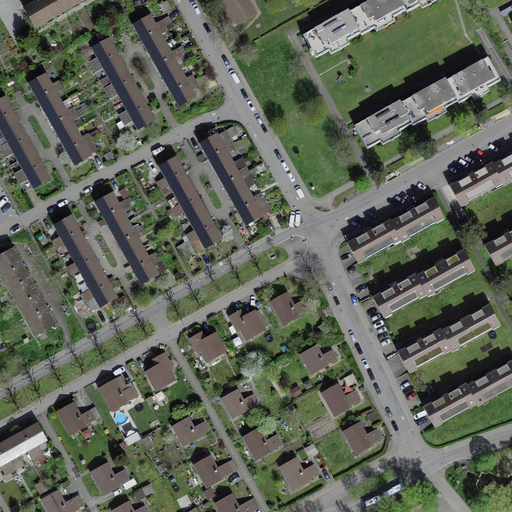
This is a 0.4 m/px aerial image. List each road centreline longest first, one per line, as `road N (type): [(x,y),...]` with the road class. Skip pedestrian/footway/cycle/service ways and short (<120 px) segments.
road 1 (residential): [(0,429),(318,250)]
road 2 (residential): [(304,224),(0,393)]
road 3 (residential): [(0,234),(180,133),(243,111)]
road 4 (residential): [(318,250),(422,462)]
road 5 (residential): [(511,127),(314,240)]
road 6 (residential): [(243,111),(304,224)]
road 7 (residential): [(184,0),(243,111)]
